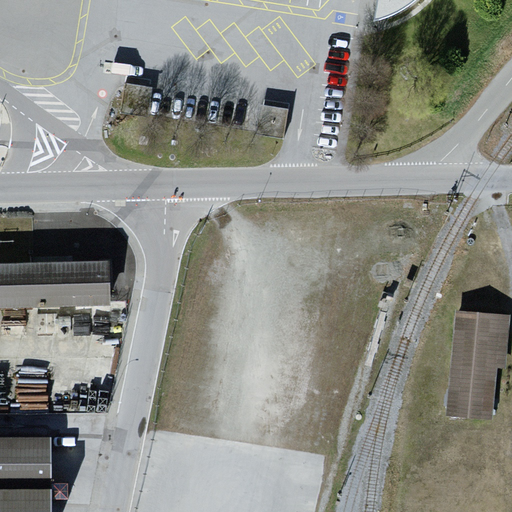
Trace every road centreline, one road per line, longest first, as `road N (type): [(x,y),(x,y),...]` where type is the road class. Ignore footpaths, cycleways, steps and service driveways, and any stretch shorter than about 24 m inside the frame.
road 1 (unclassified): [(511,177),(176,186)]
road 2 (residential): [(176,186),(113,511)]
road 3 (unclassified): [(87,188),(83,165),(58,140),(0,106)]
